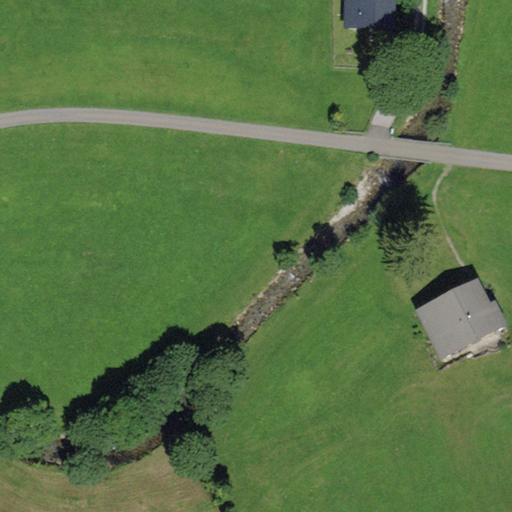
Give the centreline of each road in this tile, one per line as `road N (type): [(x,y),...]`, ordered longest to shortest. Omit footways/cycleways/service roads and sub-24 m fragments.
road 1 (unclassified): [(0,122),(137,118),(511,162)]
road 2 (track): [(374,145),(415,62),(419,0)]
